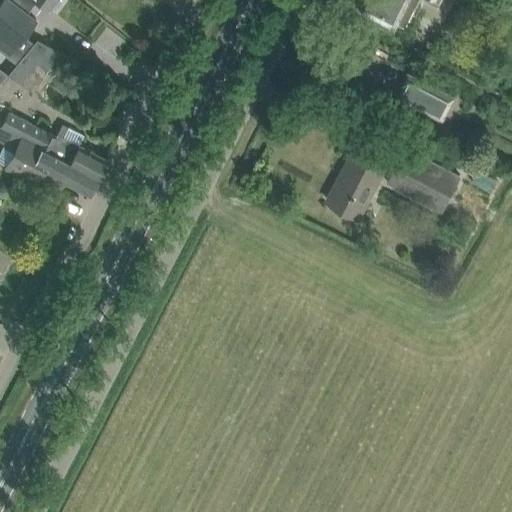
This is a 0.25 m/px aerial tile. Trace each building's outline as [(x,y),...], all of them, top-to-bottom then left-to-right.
[(0,0),(0,35),(14,46),(35,18),(25,10),(32,0),(0,0)] [(37,0),(49,9),(56,0),(37,0)] [(433,0),(435,0),(434,0),(359,0),(391,16),(405,24),(417,0),(433,0)] [(35,38),(6,73),(32,91),(53,58),(69,66),(74,57),(35,38)] [(398,95),(443,119),(454,97),(408,74),(398,95)] [(0,128),(9,133),(56,157),(97,177),(107,158),(89,149),(79,143),(78,143),(83,134),(62,122),(57,132),(54,137),(10,114),(0,109),(0,128)] [(4,142),(2,146),(12,151),(5,166),(35,182),(42,169),(46,171),(60,178),(60,179),(71,184),(88,193),(97,177),(56,157),(9,133),(4,142)] [(407,147),(388,183),(442,210),(460,175),(407,147)] [(328,198),(327,199),(359,216),(384,167),(353,151),(344,167),(346,168),(330,199),(328,198)] [(484,175),(478,185),(497,196),(503,186),(484,175)] [(12,225),(0,218),(0,235),(6,238),(12,225)]
